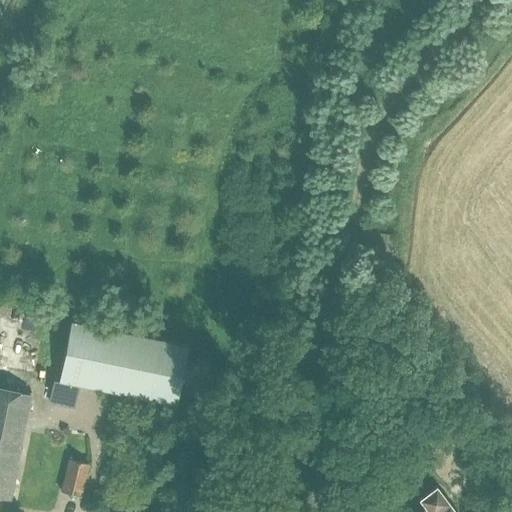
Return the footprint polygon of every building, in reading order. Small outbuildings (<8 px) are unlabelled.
[(175,405),(187,346),(69,322),(57,381),(175,405)] [(0,497),(10,500),(31,397),(0,390),(0,497)] [(448,419),(431,430),(444,448),(461,435),(468,430),(455,413),(448,419)] [(81,499),(90,467),(69,462),(61,494),(81,499)] [(457,511),(436,484),(418,497),(422,501),(414,511),(457,511)]
